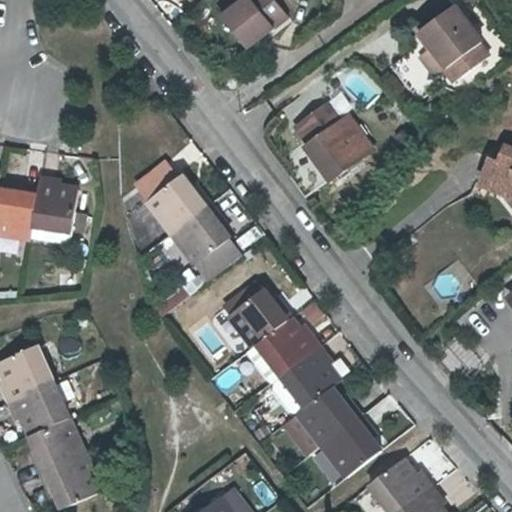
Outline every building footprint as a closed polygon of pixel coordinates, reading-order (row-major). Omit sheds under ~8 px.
[(292,1),(290,0),(237,0),(230,6),(256,40),(283,19),(278,12),(292,1)] [(425,25),(458,2),(455,0),(445,0),(436,7),(434,4),(417,15),(425,25)] [(278,12),(283,19),(297,8),(292,1),(278,12)] [(458,2),(425,25),(435,40),(452,61),(447,65),(456,78),(488,54),(479,41),(484,38),(458,2)] [(452,61),(435,40),(424,49),(439,71),(447,65),(452,61)] [(337,127),(344,123),(331,104),(312,117),(324,134),(316,139),(310,144),(319,157),(296,173),(311,193),(337,175),(341,180),(354,170),(351,164),(359,159),(352,148),(348,142),(337,127)] [(324,134),(312,117),(304,122),(316,139),(324,134)] [(348,142),(352,148),(358,144),(344,123),(337,127),(348,142)] [(476,176),(482,178),(492,154),(495,155),(501,140),(486,150),(476,176)] [(511,144),(501,140),(495,155),(492,154),(482,178),(498,185),(511,190),(511,144)] [(163,162),(135,183),(146,198),(175,176),(163,162)] [(37,181),(29,227),(63,233),(67,229),(69,221),(70,221),(81,223),(84,203),(73,201),(75,181),(57,178),(58,172),(38,169),(37,181)] [(145,199),(168,231),(207,203),(194,187),(190,191),(178,175),(146,198),(145,199)] [(0,179),(0,223),(29,228),(29,227),(37,181),(16,177),(15,182),(0,179)] [(511,206),(511,190),(498,185),(496,187),(511,206)] [(207,203),(168,231),(193,264),(204,280),(238,254),(227,239),(216,224),(221,221),(207,203)] [(234,235),(239,247),(260,239),(255,226),(234,235)] [(220,304),(228,314),(262,288),(255,278),(220,304)] [(262,288),(228,314),(251,346),(254,344),(291,317),(279,299),(273,303),(262,288)] [(312,300),(299,310),(316,331),(329,320),(312,300)] [(235,352),(247,343),(222,311),(210,320),(235,352)] [(291,317),(254,344),(278,378),(295,365),(321,346),(308,330),(303,332),(291,317)] [(0,375),(0,380),(8,399),(52,379),(35,338),(0,354),(0,367),(3,374),(0,375)] [(465,338),(438,361),(458,383),(485,360),(465,338)] [(278,378),(254,344),(251,346),(245,351),(269,384),(271,383),(278,378)] [(295,365),(278,378),(302,409),(330,388),(340,382),(329,367),(334,363),(321,346),(295,365)] [(233,364),(212,376),(220,392),(242,380),(233,364)] [(302,409),(278,378),(271,383),(270,391),(286,413),(293,415),(302,409)] [(68,416),(52,379),(8,399),(15,416),(20,414),(29,434),(35,431),(68,416)] [(330,388),(302,409),(293,415),(317,448),(359,417),(348,401),(342,405),(330,388)] [(35,431),(29,434),(36,451),(31,453),(40,473),(58,464),(84,453),(68,416),(35,431)] [(359,417),(317,448),(340,480),(368,459),(376,452),(364,435),(369,431),(359,417)] [(58,464),(40,473),(47,489),(51,487),(61,508),(100,491),(84,453),(58,464)] [(416,474),(404,457),(401,459),(373,481),(369,483),(390,511),(398,511),(432,487),(420,472),(416,474)] [(248,492),(267,506),(277,492),(258,478),(248,492)] [(432,487),(398,511),(445,511),(441,507),(445,503),(432,487)] [(216,500),(225,511),(246,511),(229,489),(216,500)] [(225,511),(216,500),(215,499),(197,511),(225,511)]
